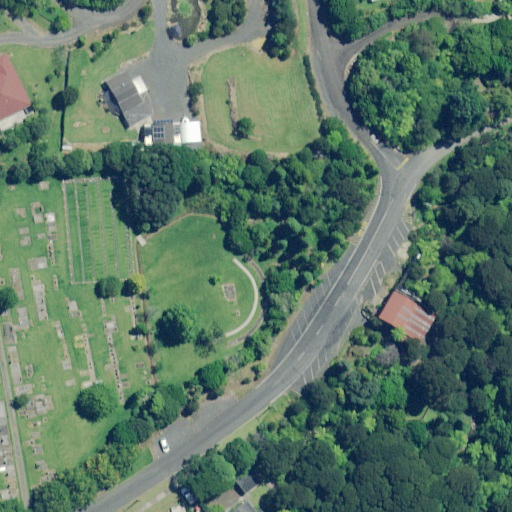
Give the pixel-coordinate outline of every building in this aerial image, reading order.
[(0,119),(31,106),(7,53),(0,56),(0,119)] [(107,82),(111,90),(99,96),(106,109),(118,102),(131,126),(151,115),(140,95),(148,91),(143,80),(135,85),(127,71),(107,82)] [(192,143),(191,123),(144,124),(145,145),(192,143)] [(418,343),(434,317),(391,292),(375,317),(418,343)] [(263,482),(256,472),(239,484),(246,494),(263,482)] [(253,511),(246,502),(233,511),(253,511)]
